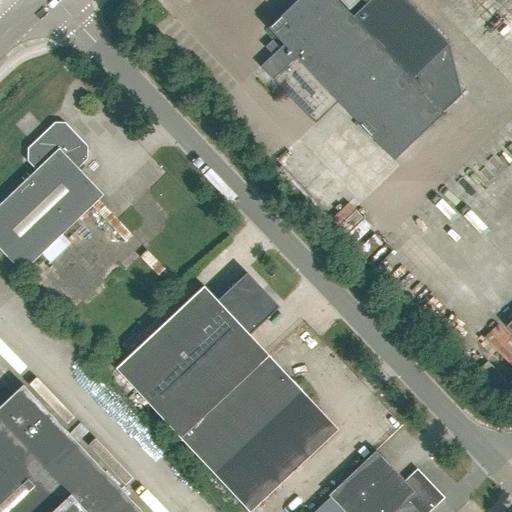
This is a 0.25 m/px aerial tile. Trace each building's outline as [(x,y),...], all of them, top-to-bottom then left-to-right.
[(407,0),(368,0),(352,16),(336,0),(296,0),(268,28),(283,44),(279,48),(272,41),(265,47),(272,55),(260,66),(315,124),(338,102),(393,160),(443,112),(411,79),(448,43),(407,0)] [(0,203),(0,250),(21,273),(103,195),(78,168),(87,159),(88,146),(65,122),(55,122),(27,148),(27,161),(35,170),(0,203)] [(344,196),(331,206),(350,230),(363,220),(344,196)] [(157,265),(137,245),(111,270),(131,290),(157,265)] [(115,368),(180,438),(268,355),(248,334),(277,307),(245,273),(217,300),(203,286),(115,368)] [(79,329),(86,322),(73,308),(66,315),(79,329)] [(249,511),(337,429),(268,355),(180,438),(249,511)] [(0,511),(142,511),(23,385),(0,406),(0,511)] [(411,474),(404,480),(375,450),(328,495),(344,511),(395,511),(408,500),(419,511),(428,511),(444,497),(422,474),(411,474)]
